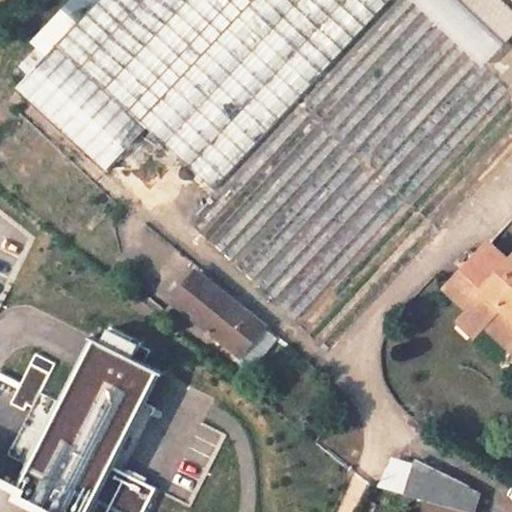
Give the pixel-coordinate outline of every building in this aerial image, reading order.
[(84,0),(17,68),(27,77),(15,90),(104,173),(145,129),(212,190),(389,0),(84,0)] [(409,0),(480,67),(501,44),(452,0),(409,0)] [(452,0),(501,44),(511,32),(511,10),(500,0),(452,0)] [(511,0),(500,0),(511,10),(511,0)] [(511,259),(508,265),(486,246),(446,293),(470,313),(460,324),(477,338),(487,326),(511,347),(511,259)] [(199,278),(176,306),(242,358),(265,330),(199,278)] [(8,474),(0,469),(0,511),(133,511),(148,484),(114,464),(157,365),(82,327),(8,474)] [(280,342),(265,330),(242,358),(238,364),(253,375),(280,342)] [(472,511),(479,490),(413,465),(404,498),(460,511),(472,511)]
